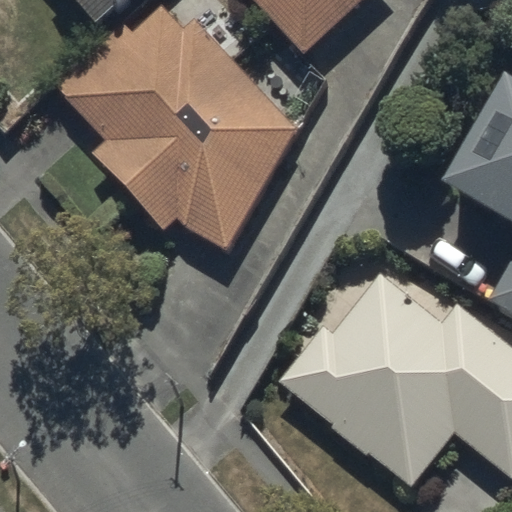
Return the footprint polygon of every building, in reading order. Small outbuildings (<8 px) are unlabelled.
[(63,0),(96,36),(135,0),(63,0)] [(245,0),(306,65),(376,0),(245,0)] [(230,260),(300,136),(198,29),(188,39),(165,15),(137,42),(125,30),(58,93),(72,107),(64,114),(81,132),(74,139),(169,238),(178,230),(230,260)] [(511,97),(449,203),(511,240),(511,270),(490,306),(511,319),(511,97)] [(326,334),(280,391),(414,498),(458,443),(511,486),(511,353),(460,312),(445,330),(385,281),(336,342),(326,334)]
